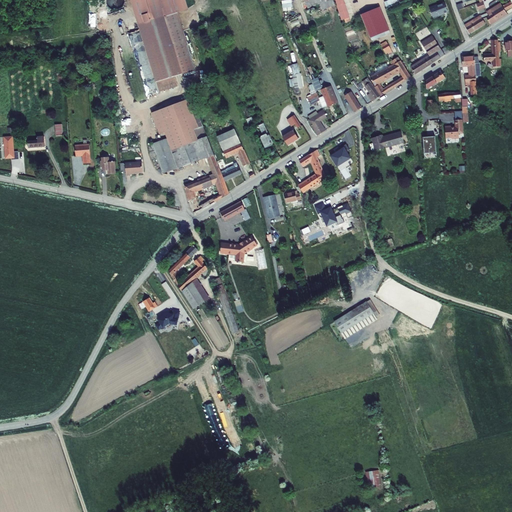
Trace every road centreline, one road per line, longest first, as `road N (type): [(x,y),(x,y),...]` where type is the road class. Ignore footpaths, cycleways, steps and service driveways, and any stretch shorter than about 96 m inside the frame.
road 1 (tertiary): [(196,220),(511,18)]
road 2 (tertiary): [(0,427),(49,418),(69,402),(131,290),(196,220)]
road 3 (track): [(356,117),(363,222),(376,255),(417,284),(511,317)]
road 4 (tertiary): [(0,178),(196,220)]
